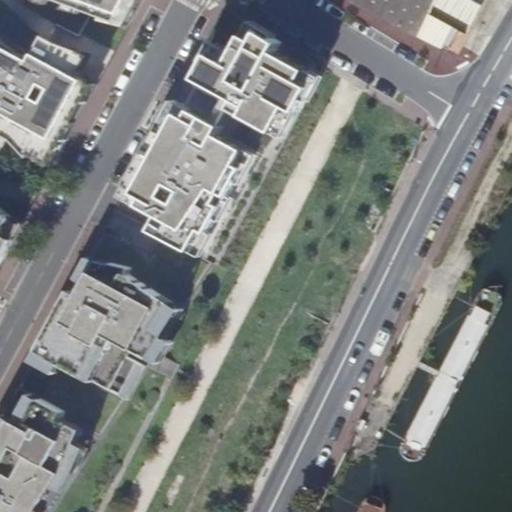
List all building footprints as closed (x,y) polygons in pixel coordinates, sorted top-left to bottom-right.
[(104,23),(126,31),(142,0),(38,0),(41,2),(48,4),(51,1),(66,6),(64,11),(83,17),(85,13),(105,20),(104,23)] [(351,0),(452,50),(463,28),(471,32),(486,0),(351,0)] [(218,44),(199,80),(243,105),(237,115),(285,142),(321,76),(279,52),(284,43),(254,25),(237,55),(218,44)] [(0,150),(2,152),(8,142),(15,146),(33,163),(52,169),(94,91),(79,83),(94,56),(65,45),(47,38),(34,64),(0,39),(0,150)] [(228,129),(175,100),(122,198),(160,218),(153,232),(207,260),(209,256),(262,158),(224,137),(228,129)] [(0,267),(1,268),(16,239),(6,232),(15,215),(0,203),(0,155),(2,152),(0,150),(0,267)] [(6,232),(16,239),(24,223),(15,215),(6,232)] [(92,257),(0,426),(0,511),(54,511),(155,357),(164,363),(178,341),(168,336),(187,309),(136,275),(137,268),(92,257)]
